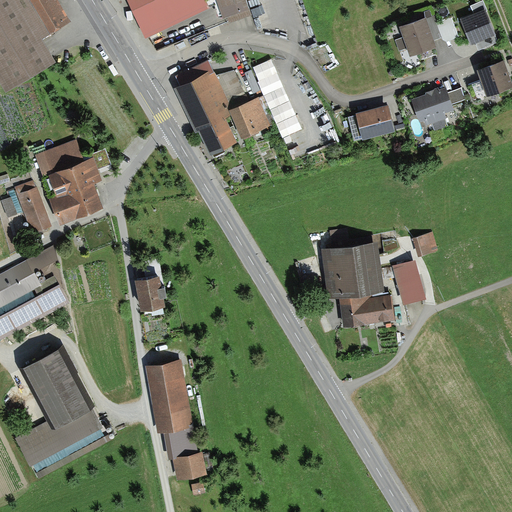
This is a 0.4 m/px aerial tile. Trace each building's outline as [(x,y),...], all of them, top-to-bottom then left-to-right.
[(59,0),(0,0),(0,68),(9,84),(58,56),(47,36),(72,21),(59,0)] [(134,0),(154,39),(230,3),(239,22),(278,3),(276,0),(134,0)] [(474,11),(460,16),(471,42),(496,32),(487,9),(483,0),(480,0),(471,4),(474,11)] [(425,16),(402,24),(411,51),(435,43),(425,16)] [(511,78),(505,57),(477,66),(481,78),(468,83),(474,98),(511,84),(511,78)] [(274,60),(254,67),(281,138),(302,130),(274,60)] [(211,67),(174,84),(196,130),(199,128),(210,151),(238,138),(227,114),(232,111),(211,67)] [(447,85),(411,97),(419,120),(424,118),(426,124),(432,122),(434,129),(448,125),(446,118),(447,117),(445,110),(455,107),(453,102),(466,98),(462,86),(449,90),(447,85)] [(258,96),(232,107),(243,134),(269,122),(258,96)] [(389,104),(348,114),(354,138),(395,128),(389,104)] [(77,135),(35,152),(63,221),(105,204),(96,182),(103,179),(101,173),(115,168),(109,153),(95,157),(93,153),(86,156),(77,135)] [(0,174),(0,183),(11,180),(8,171),(0,174)] [(8,199),(16,219),(31,213),(38,230),(54,224),(39,186),(8,199)] [(417,250),(438,247),(435,228),(415,231),(417,250)] [(375,241),(324,248),(330,291),(342,290),(346,321),(392,315),(390,294),(371,297),(370,286),(381,285),(375,241)] [(0,272),(0,305),(42,284),(35,270),(59,257),(55,243),(0,272)] [(417,258),(395,263),(405,303),(427,298),(417,258)] [(159,273),(139,277),(143,303),(164,300),(159,273)] [(60,282),(0,313),(0,338),(70,301),(60,282)] [(60,346),(22,366),(50,419),(19,435),(32,460),(101,424),(60,346)] [(182,355),(147,362),(160,428),(195,422),(182,355)] [(175,453),(180,476),(209,470),(204,447),(175,453)] [(204,479),(191,482),(193,492),(206,490),(204,479)]
